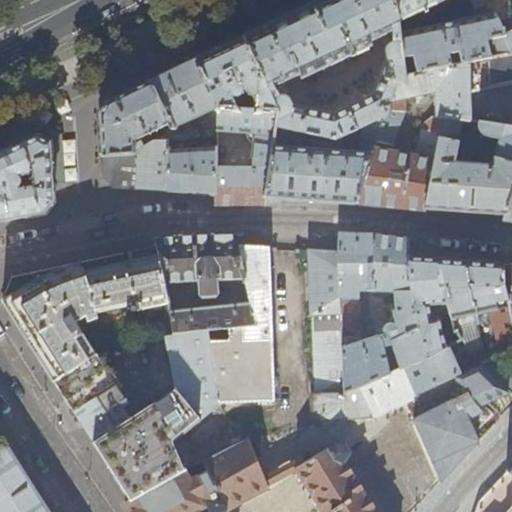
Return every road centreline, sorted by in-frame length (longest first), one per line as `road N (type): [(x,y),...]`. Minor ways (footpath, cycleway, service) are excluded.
road 1 (residential): [(0,257),(171,221),(274,216),(511,239)]
road 2 (residential): [(94,511),(0,363)]
